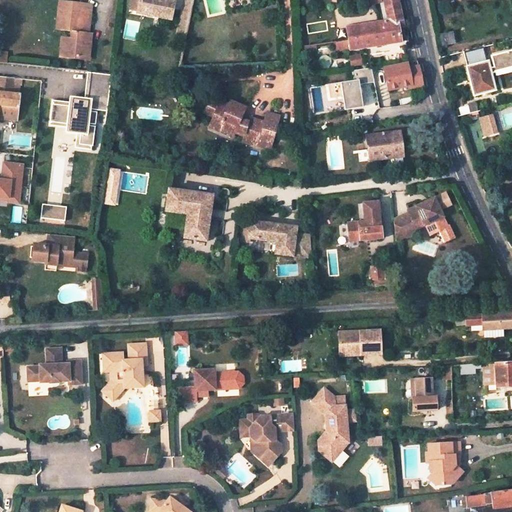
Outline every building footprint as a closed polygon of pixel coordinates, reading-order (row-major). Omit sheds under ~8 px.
[(175,2),(164,0),(140,0),(137,15),(171,22),(175,2)] [(188,0),(184,0),(180,24),(188,26),(193,1),(188,0)] [(352,50),(403,42),(399,29),(405,28),(398,0),(381,0),(382,4),(381,4),(385,23),(348,29),(352,50)] [(86,35),(90,11),(77,9),(77,5),(60,3),(57,21),(60,22),(59,31),(71,33),(70,40),(65,39),(63,58),(86,61),(89,42),(82,41),(83,34),(86,35)] [(185,41),(188,26),(180,24),(177,40),(185,41)] [(488,61),(466,66),(473,95),(495,91),(491,74),(511,68),(511,50),(490,55),(493,67),(489,68),(488,61)] [(360,53),(349,55),(351,67),(363,65),(360,53)] [(389,91),(408,87),(408,89),(422,86),(417,62),(407,63),(407,65),(385,70),(389,91)] [(373,83),(371,68),(350,71),(352,82),(324,86),(327,102),(342,100),(343,111),(362,108),(358,85),(373,83)] [(51,105),(49,123),(80,127),(77,145),(92,147),(94,128),(88,127),(89,125),(95,126),(96,113),(90,112),(91,110),(106,112),(111,76),(91,74),(87,109),(51,105)] [(87,109),(91,74),(86,74),(83,99),(68,97),(67,103),(52,101),(51,105),(87,109)] [(0,120),(17,122),(20,95),(11,94),(13,79),(0,78),(0,120)] [(244,108),(228,102),(226,108),(207,100),(202,112),(212,116),(209,124),(218,128),(217,131),(232,136),(235,131),(244,133),(242,138),(272,145),(279,116),(266,113),(263,123),(241,117),(244,108)] [(475,102),(466,104),(468,113),(477,111),(475,102)] [(480,119),(484,134),(496,130),(492,115),(480,119)] [(80,127),(49,123),(48,126),(65,128),(64,134),(75,136),(73,149),(91,152),(92,147),(77,145),(80,127)] [(385,123),(373,125),(375,137),(387,136),(385,123)] [(347,126),(327,128),(328,137),(349,134),(347,126)] [(387,136),(366,138),(369,162),(402,158),(399,134),(387,136)] [(241,144),(271,151),(272,145),(242,138),(241,144)] [(0,198),(6,199),(17,201),(21,166),(2,164),(1,179),(0,182),(0,181),(0,198)] [(108,167),(106,204),(117,204),(119,168),(108,167)] [(211,196),(167,190),(164,212),(186,215),(183,238),(204,242),(208,220),(209,210),(211,196)] [(406,210),(407,212),(393,219),(395,240),(410,233),(409,230),(423,224),(428,222),(437,230),(445,226),(437,209),(449,203),(443,193),(406,210)] [(351,241),(383,237),(381,202),(365,203),(367,221),(350,223),(351,241)] [(47,210),(46,220),(58,222),(59,211),(65,212),(66,208),(41,205),(41,209),(47,210)] [(209,210),(208,220),(220,221),(221,211),(209,210)] [(250,224),(238,222),(235,241),(248,242),(248,238),(276,242),(275,254),(292,256),(292,252),(312,255),(311,236),(295,234),(295,227),(250,222),(250,224)] [(432,232),(437,230),(428,222),(423,224),(432,232)] [(445,226),(437,230),(443,241),(452,237),(446,225),(445,226)] [(58,236),(48,235),(47,246),(57,247),(58,236)] [(73,238),(58,236),(57,247),(47,246),(33,245),(32,247),(30,247),(29,258),(31,258),(31,261),(44,262),(44,265),(56,266),(76,268),(75,273),(85,274),(87,255),(72,253),(73,238)] [(381,265),(370,267),(371,279),(387,278),(386,267),(381,268),(381,265)] [(90,279),(90,292),(94,292),(94,296),(101,296),(100,279),(90,279)] [(0,300),(10,301),(10,291),(0,290),(0,300)] [(94,292),(90,292),(91,310),(102,309),(101,296),(94,296),(94,292)] [(477,331),(511,328),(511,312),(498,313),(498,314),(482,315),(481,314),(460,315),(461,327),(477,327),(477,331)] [(381,331),(340,333),(341,355),(382,354),(381,331)] [(174,333),(175,344),(189,343),(188,332),(174,333)] [(145,366),(143,344),(126,345),(127,361),(121,361),(120,356),(119,354),(118,354),(104,354),(105,373),(108,372),(108,382),(103,388),(115,397),(122,388),(131,388),(131,384),(141,384),(140,367),(145,366)] [(59,366),(59,350),(45,351),(45,367),(37,367),(37,369),(25,369),(26,383),(38,382),(38,384),(47,383),(47,384),(57,384),(57,383),(66,383),(67,386),(79,386),(78,363),(66,363),(66,366),(59,366)] [(511,385),(511,363),(494,364),(494,368),(483,368),(484,384),(495,384),(496,386),(511,385)] [(178,389),(177,389),(178,402),(196,401),(196,397),(202,397),(202,395),(207,395),(207,390),(227,389),(226,373),(214,374),(213,370),(193,371),(194,388),(187,388),(178,389)] [(432,377),(415,379),(416,399),(413,399),(413,410),(434,409),(433,397),(432,377)] [(178,381),(178,389),(187,388),(186,381),(178,381)] [(155,387),(147,388),(149,412),(157,411),(155,387)] [(115,397),(103,388),(100,392),(111,401),(115,397)] [(321,388),(309,402),(323,414),(323,422),(326,424),(326,428),(324,431),(315,441),(316,451),(329,462),(339,450),(339,443),(342,440),(346,435),(345,422),(356,421),(355,410),(345,410),(344,405),(335,406),(333,404),(331,397),(321,388)] [(148,422),(158,421),(158,411),(157,411),(149,412),(148,412),(148,422)] [(274,434),(293,432),(292,417),(257,419),(256,416),(246,417),(247,422),(238,422),(239,434),(249,433),(249,438),(255,443),(255,451),(271,464),(280,454),(280,447),(274,443),(274,434)] [(444,479),(453,478),(459,471),(453,465),(451,455),(457,454),(456,442),(450,442),(428,443),(429,452),(425,452),(426,462),(432,462),(433,470),(428,477),(433,483),(442,483),(444,479)] [(225,464),(220,459),(211,470),(216,475),(221,479),(226,474),(220,469),(225,464)] [(511,489),(465,495),(467,508),(485,506),(485,504),(492,503),(493,508),(511,505),(511,489)] [(152,500),(149,511),(188,511),(170,498),(168,501),(152,500)] [(79,511),(81,508),(60,501),(56,511),(79,511)]
